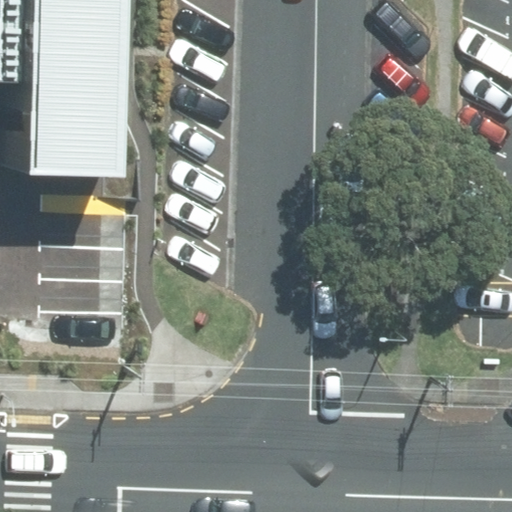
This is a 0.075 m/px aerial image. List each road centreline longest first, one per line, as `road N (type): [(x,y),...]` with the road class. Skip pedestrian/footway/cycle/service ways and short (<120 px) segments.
road 1 (residential): [(334,0),(321,494)]
road 2 (tertiary): [(321,494),(0,484)]
road 3 (tertiary): [(511,499),(321,494)]
